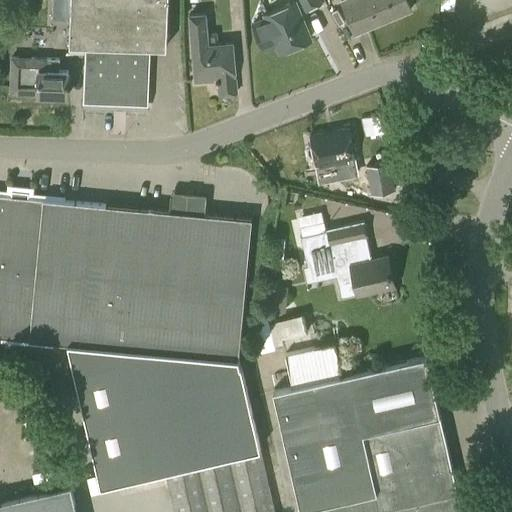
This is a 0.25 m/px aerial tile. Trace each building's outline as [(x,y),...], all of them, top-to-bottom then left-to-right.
[(85,51),(83,101),(148,103),(150,47),(166,47),(167,0),(53,0),(53,18),(71,19),(69,51),(85,51)] [(297,0),(303,11),(322,2),(321,0),(297,0)] [(411,9),(407,0),(343,0),(341,1),(355,32),(411,9)] [(280,50),(311,37),(296,1),(264,14),(265,15),(251,21),(264,51),(277,45),(280,50)] [(208,44),(206,13),(190,14),(195,81),(216,79),(216,84),(218,84),(219,93),(236,91),(232,42),(208,44)] [(47,56),(11,55),(9,93),(36,94),(36,95),(40,95),(40,99),(55,100),(55,95),(68,96),(69,68),(59,67),(59,57),(47,57),(47,56)] [(316,164),(354,156),(348,127),(311,134),(316,164)] [(372,192),(395,188),(390,161),(367,165),(372,192)] [(12,195),(0,193),(0,336),(68,343),(101,485),(167,469),(176,511),(274,511),(239,355),(252,217),(28,196),(29,191),(12,189),(12,195)] [(303,235),(300,236),(307,265),(303,266),(307,282),(336,275),(341,296),(395,284),(388,255),(372,259),(364,219),(325,228),(324,222),(301,227),(303,235)] [(268,266),(283,266),(285,238),(271,236),(268,266)] [(283,310),(285,266),(283,266),(268,266),(266,265),(264,309),(283,310)] [(306,330),(301,313),(269,321),(274,343),(282,341),(292,385),(273,389),(301,511),(462,511),(427,354),(341,374),(334,342),(314,346),(310,329),(306,330)] [(77,511),(71,483),(0,499),(0,511),(77,511)]
